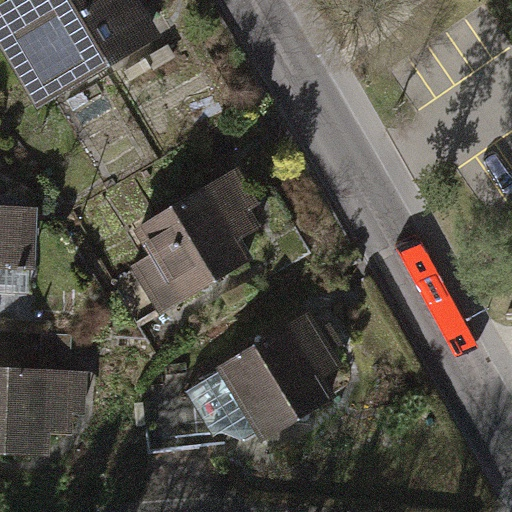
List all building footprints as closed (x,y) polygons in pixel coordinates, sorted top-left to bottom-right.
[(24,0),(0,14),(0,56),(35,117),(159,47),(132,0),(24,0)] [(494,21),(452,26),(457,65),(499,59),(494,21)] [(235,175),(130,236),(148,266),(115,285),(144,335),(253,271),(241,251),(270,235),(235,175)] [(31,217),(0,215),(0,277),(30,278),(31,217)] [(305,321),(214,374),(260,452),(333,409),(322,389),(339,379),(305,321)] [(85,380),(0,376),(0,461),(43,463),(44,442),(70,444),(71,422),(83,423),(85,380)]
